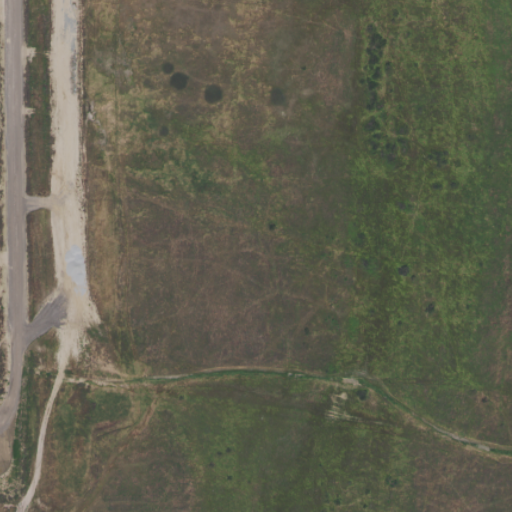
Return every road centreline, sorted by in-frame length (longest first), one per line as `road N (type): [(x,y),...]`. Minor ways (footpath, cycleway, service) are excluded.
road 1 (track): [(0,378),(58,373),(106,388),(235,371),(360,385),(480,452),(511,452)]
road 2 (track): [(16,511),(45,389),(58,373),(81,300),(79,0)]
road 3 (residential): [(5,0),(7,414)]
